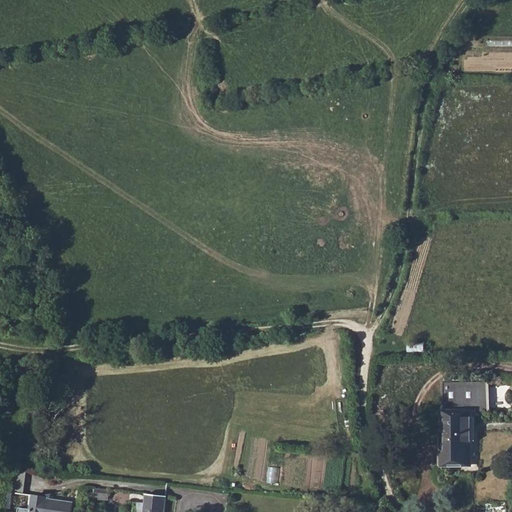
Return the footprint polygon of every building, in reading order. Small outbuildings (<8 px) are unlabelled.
[(470,464),(471,410),(488,409),(488,382),(442,382),(441,465),(470,464)] [(13,489),(24,491),(26,470),(15,469),(13,489)] [(15,499),(31,501),(32,494),(16,492),(15,499)] [(46,496),(32,494),(31,501),(30,510),(17,508),(16,511),(70,511),(72,502),(46,499),(46,496)] [(164,511),(166,496),(146,494),(145,504),(137,503),(137,511),(138,511),(164,511)]
